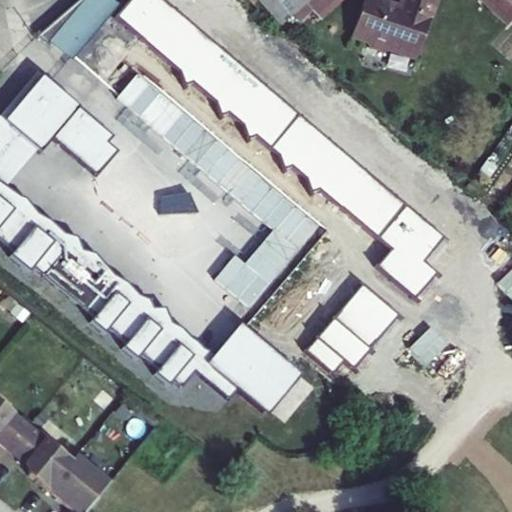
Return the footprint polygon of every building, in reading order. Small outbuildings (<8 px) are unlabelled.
[(78,0),(31,40),(62,68),(114,13),(116,11),(104,0),(78,0)] [(127,0),(116,11),(114,13),(128,27),(153,1),(154,0),(127,0)] [(245,0),(273,25),(283,35),(285,34),(315,0),(245,0)] [(401,0),(398,12),(364,1),(350,41),(368,47),(370,53),(384,57),(389,54),(415,64),(437,0),(401,0)] [(511,13),(497,0),(474,0),(474,1),(508,30),(511,24),(511,13)] [(121,35),(152,64),(184,29),(153,1),(128,27),(121,35)] [(184,29),(152,64),(217,126),(224,119),(249,92),(184,29)] [(511,30),(498,46),(511,58),(511,30)] [(38,71),(0,116),(0,182),(10,190),(40,154),(9,128),(38,94),(35,92),(47,79),(38,71)] [(114,136),(47,79),(35,92),(38,94),(9,128),(40,154),(41,152),(39,150),(50,136),(97,177),(119,152),(109,143),(114,136)] [(224,119),(264,155),(277,168),(286,159),(273,145),(291,126),(252,89),(249,92),(224,119)] [(298,118),(291,126),(314,148),(321,139),(298,118)] [(224,119),(217,126),(257,163),(264,155),(224,119)] [(93,191),(165,256),(189,229),(115,166),(93,191)] [(273,358),(238,328),(211,359),(205,351),(186,337),(177,327),(169,324),(162,308),(150,308),(147,299),(135,295),(124,282),(110,274),(92,252),(80,251),(74,236),(60,233),(46,218),(34,212),(22,196),(17,195),(10,190),(0,182),(0,244),(13,256),(9,261),(28,277),(33,272),(93,323),(89,328),(103,339),(107,334),(123,348),(119,353),(132,364),(136,359),(154,374),(150,379),(164,390),(168,385),(178,393),(192,377),(225,405),(233,395),(259,417),(294,376),(273,358)] [(334,212),(320,228),(322,229),(358,259),(371,242),(334,212)] [(322,229),(295,260),(331,289),(358,259),(322,229)] [(238,328),(273,358),(331,289),(295,260),(238,328)] [(0,401),(0,444),(14,455),(37,475),(34,480),(73,511),(93,511),(114,487),(80,459),(76,464),(0,401)] [(163,419),(156,426),(162,430),(222,471),(188,438),(163,419)]
